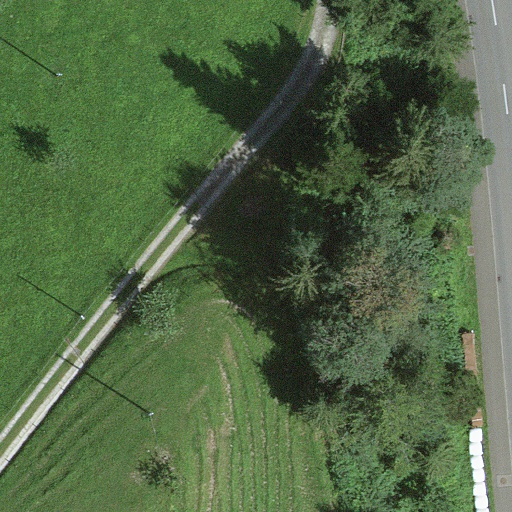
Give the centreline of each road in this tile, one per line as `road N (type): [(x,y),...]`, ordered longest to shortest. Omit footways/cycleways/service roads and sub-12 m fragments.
road 1 (track): [(0,449),(289,95),(320,44),(329,0)]
road 2 (tertiary): [(511,156),(492,0)]
